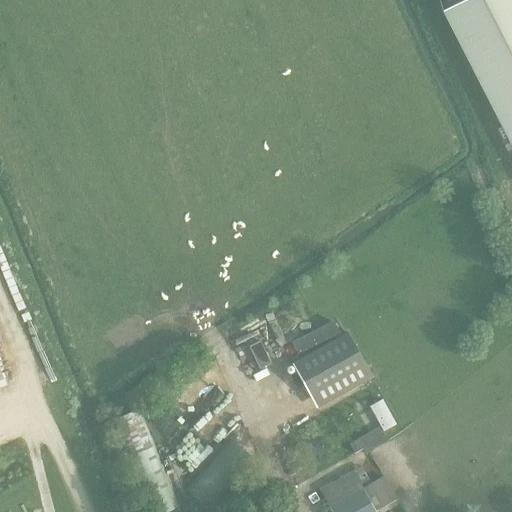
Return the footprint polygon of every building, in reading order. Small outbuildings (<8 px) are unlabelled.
[(511,0),(462,0),(443,10),(511,145),(511,0)] [(346,333),(292,363),(310,395),(364,365),(346,333)] [(139,410),(114,421),(151,511),(169,511),(180,508),(139,410)] [(365,453),(368,451),(387,441),(379,426),(350,443),(355,453),(362,449),(365,453)] [(331,511),(375,511),(397,500),(383,477),(363,488),(354,471),(319,490),(331,511)]
